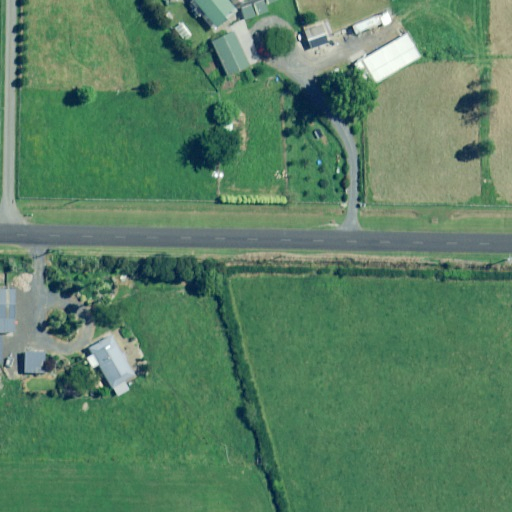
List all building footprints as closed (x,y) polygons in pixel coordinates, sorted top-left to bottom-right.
[(192,0),(203,14),(201,16),(212,31),(236,12),(226,0),(192,0)] [(248,66),(233,32),(211,42),(227,76),(248,66)] [(419,58),(406,35),(354,65),(367,88),(419,58)] [(242,132),(243,121),(223,120),(223,131),(242,132)] [(0,333),(13,333),(14,289),(0,289),(0,333)] [(134,377),(109,336),(88,348),(92,355),(86,358),(92,368),(97,365),(117,397),(128,390),(124,383),(134,377)] [(44,354),(11,352),(10,372),(43,373),(44,354)]
